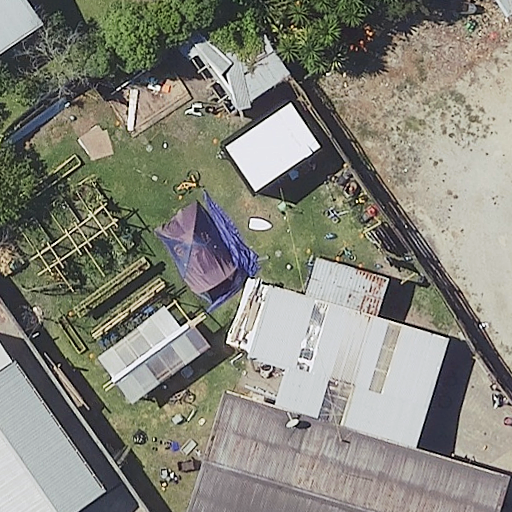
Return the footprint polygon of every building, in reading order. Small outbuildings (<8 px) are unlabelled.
[(0,0),(0,57),(43,31),(23,0),(0,0)] [(292,74),(243,0),(217,0),(173,29),(228,115),(292,74)] [(166,49),(102,94),(134,138),(197,94),(166,49)] [(449,339),(257,280),(185,511),(493,511),(505,474),(416,447),(449,339)] [(70,511),(109,486),(0,330),(0,504),(5,511),(70,511)]
